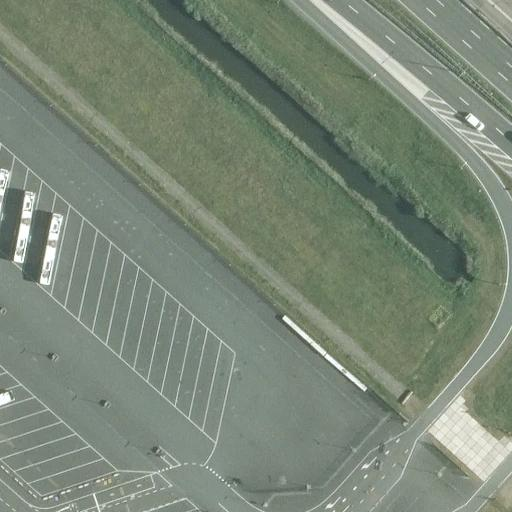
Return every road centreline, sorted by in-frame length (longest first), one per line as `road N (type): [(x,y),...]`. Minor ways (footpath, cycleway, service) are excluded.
road 1 (trunk): [(299,0),(471,159),(511,226)]
road 2 (trunk): [(338,0),(511,143)]
road 3 (unclassified): [(436,408),(352,511)]
road 4 (trunk): [(511,302),(487,349),(436,408)]
